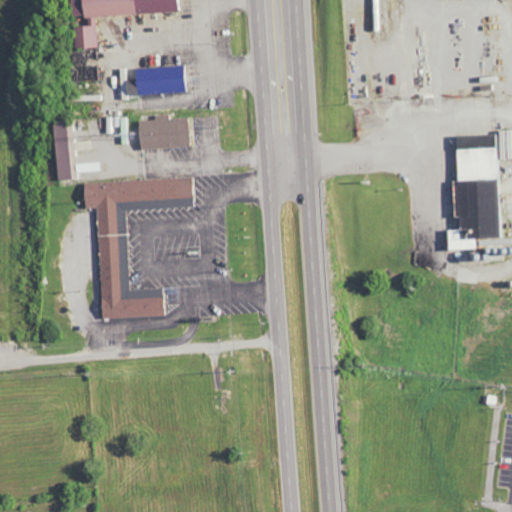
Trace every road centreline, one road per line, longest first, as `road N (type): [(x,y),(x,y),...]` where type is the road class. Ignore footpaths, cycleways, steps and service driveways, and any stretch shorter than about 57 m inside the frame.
road 1 (primary): [(257,0),(294,511)]
road 2 (primary): [(334,511),(299,0)]
